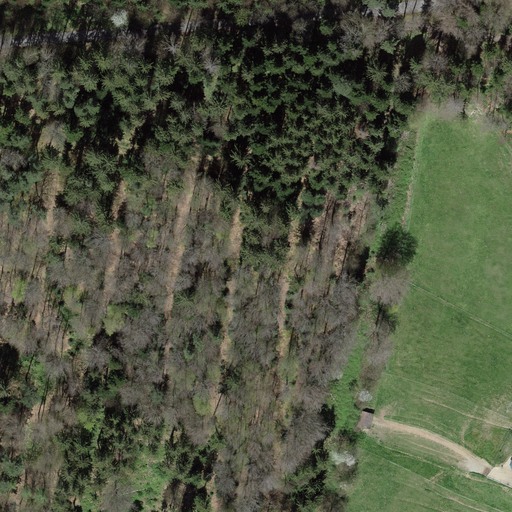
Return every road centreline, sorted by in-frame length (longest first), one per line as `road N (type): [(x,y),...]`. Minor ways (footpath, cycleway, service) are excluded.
road 1 (unclassified): [(0,42),(448,0)]
road 2 (track): [(511,38),(331,13)]
